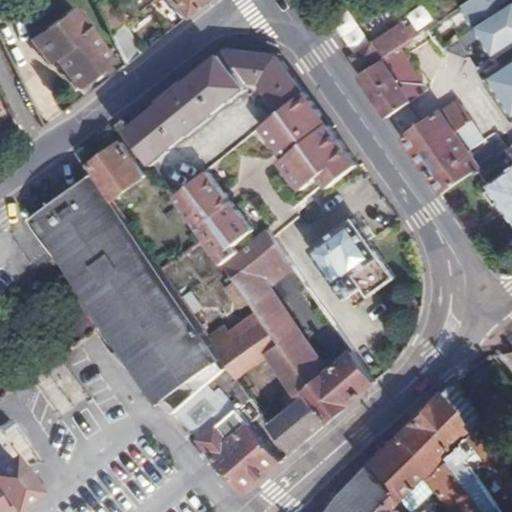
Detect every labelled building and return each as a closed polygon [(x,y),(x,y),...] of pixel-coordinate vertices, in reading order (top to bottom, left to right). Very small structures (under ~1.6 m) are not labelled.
[(93,5),(108,34),(122,23),(124,21),(112,0),(99,0),(98,1),(93,5)] [(167,0),(182,20),(207,0),(167,0)] [(71,8),(29,38),(47,63),(53,58),(74,87),(111,61),(71,8)] [(364,18),(374,36),(387,30),(377,11),(364,18)] [(339,30),(354,51),(368,42),(353,21),(339,30)] [(395,48),(414,36),(403,21),(352,55),(362,70),(384,56),(395,48)] [(108,34),(124,65),(141,53),(122,23),(108,34)] [(511,27),(480,49),(506,90),(511,86),(511,27)] [(474,48),(460,28),(431,46),(443,68),(474,48)] [(384,56),(403,86),(414,77),(395,48),(384,56)] [(160,100),(127,124),(129,127),(174,193),(211,166),(268,122),(273,119),(307,93),(280,56),(229,50),(187,80),(186,80),(161,98),(160,100)] [(358,73),(389,116),(412,99),(403,86),(384,56),(362,70),(358,73)] [(362,166),(307,93),(273,119),(268,122),(291,154),(285,159),(306,188),(324,175),(332,187),(362,166)] [(404,137),(446,193),(484,168),(485,167),(467,139),(482,129),(461,99),(404,137)] [(511,149),(511,133),(503,139),(510,150),(511,149)] [(84,163),(92,176),(110,200),(145,175),(118,139),(84,163)] [(492,163),(499,158),(494,150),(487,155),(492,163)] [(485,167),(484,168),(492,183),(486,187),(495,202),(503,197),(511,210),(511,156),(508,152),(499,158),(492,163),(485,167)] [(174,193),(207,235),(225,263),(240,251),(233,241),(254,226),(211,166),(174,193)] [(110,200),(92,176),(32,220),(57,256),(105,324),(161,404),(167,400),(178,412),(229,368),(218,352),(208,338),(110,200)] [(137,187),(122,198),(130,209),(145,198),(137,187)] [(295,210),(269,229),(275,237),(301,218),(295,210)] [(354,218),(312,248),(346,297),(362,286),(369,296),(396,277),(354,218)] [(253,301),(261,312),(266,318),(284,305),(270,283),(295,265),(275,237),(269,229),(240,251),(225,263),(224,264),(234,276),(253,301)] [(242,309),(253,301),(234,276),(228,280),(231,285),(226,288),(242,309)] [(271,355),(302,332),(284,305),(266,318),(252,328),(271,355)] [(208,338),(218,352),(252,328),(266,318),(261,312),(231,334),(224,327),(208,338)] [(218,352),(229,368),(238,379),(271,355),(252,328),(218,352)] [(300,398),(309,391),(330,373),(322,361),(302,332),(271,355),(300,398)] [(353,401),(377,382),(355,350),(330,373),(309,391),(331,420),(353,401)] [(229,368),(178,412),(248,490),(285,460),(254,425),(251,425),(246,418),(236,427),(229,419),(252,398),(238,379),(229,368)] [(511,511),(511,463),(462,399),(449,382),(390,439),(419,476),(446,511),(511,511)] [(271,425),(292,454),(331,420),(309,391),(300,398),(271,425)] [(419,476),(390,439),(332,497),(320,511),(404,511),(392,497),(419,476)] [(0,511),(4,511),(11,508),(13,509),(36,493),(10,457),(0,464),(0,511)]
